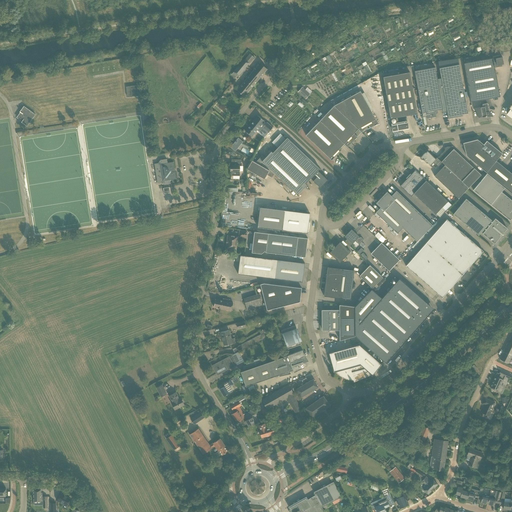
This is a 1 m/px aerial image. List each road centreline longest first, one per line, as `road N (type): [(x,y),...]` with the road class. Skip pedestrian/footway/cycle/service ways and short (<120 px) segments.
road 1 (unclassified): [(245,451),(194,361),(191,336),(213,223),(217,144),(279,67),(292,26)]
road 2 (secondary): [(313,458),(394,404),(490,322)]
road 3 (unclassified): [(349,393),(392,373),(499,255)]
road 4 (unknown): [(391,145),(370,90),(335,105),(306,138),(349,174)]
road 5 (unclassified): [(322,226),(309,321),(322,373),(349,393)]
road 6 (residential): [(439,495),(491,361)]
road 7 (unclassified): [(400,144),(372,150),(343,180),(327,199),(322,226)]
road 8 (unclassified): [(322,226),(340,223),(397,166),(400,144)]
